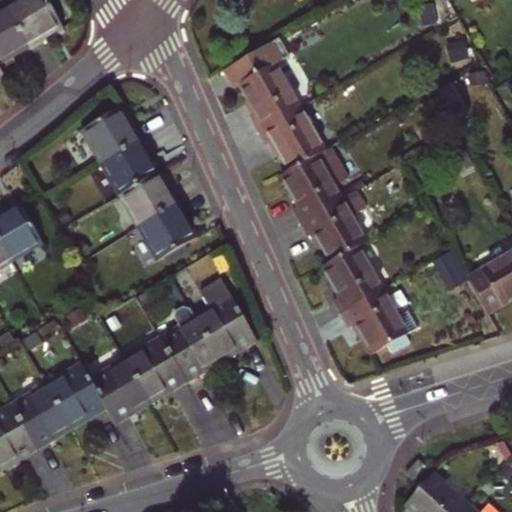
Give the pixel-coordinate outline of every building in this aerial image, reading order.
[(46,0),(23,0),(5,11),(26,47),(62,26),(46,0)] [(0,62),(26,47),(5,11),(0,13),(0,62)] [(293,57),(281,37),(224,70),(235,90),(242,87),(258,114),(252,118),(260,131),(301,108),(277,66),(293,57)] [(325,151),(301,108),(260,131),(267,145),(274,142),(290,171),(325,151)] [(85,130),(103,162),(138,141),(120,110),(85,130)] [(103,162),(122,194),(157,174),(138,141),(103,162)] [(333,147),(325,151),(290,171),(283,175),(300,207),(294,210),(301,222),(342,199),(335,187),(350,178),(333,147)] [(175,206),(157,174),(122,194),(140,226),(175,206)] [(358,190),(342,199),(301,222),(309,236),(316,232),(332,263),(358,247),(367,243),(352,217),(367,207),(358,190)] [(175,206),(140,226),(161,260),(194,239),(175,206)] [(22,208),(0,221),(0,245),(10,263),(43,244),(22,208)] [(0,268),(10,263),(0,245),(0,268)] [(332,263),(324,267),(341,298),(335,301),(343,314),(383,290),(358,247),(332,263)] [(453,250),(438,258),(455,286),(469,278),(453,250)] [(511,254),(469,279),(489,313),(511,300),(511,254)] [(197,322),(218,359),(240,346),(243,350),(257,341),(224,284),(187,305),(195,318),(197,322)] [(398,316),(383,290),(343,314),(351,328),(357,325),(374,353),(388,345),(392,353),(410,342),(406,335),(417,329),(407,311),(398,316)] [(195,318),(180,327),(183,331),(197,322),(195,318)] [(197,371),(218,359),(197,322),(183,331),(180,327),(160,338),(186,383),(199,375),(197,371)] [(141,355),(127,363),(148,400),(170,387),(172,391),(186,383),(160,338),(139,351),(141,355)] [(218,359),(220,363),(243,350),(240,346),(218,359)] [(139,351),(125,359),(127,363),(141,355),(139,351)] [(125,359),(110,368),(112,372),(127,363),(125,359)] [(197,371),(199,375),(220,363),(218,359),(197,371)] [(110,368),(90,379),(108,410),(116,423),(129,416),(127,412),(148,400),(127,363),(112,372),(110,368)] [(62,381),(48,389),(69,426),(90,414),(92,419),(108,410),(90,379),(82,364),(60,377),(62,381)] [(60,377),(46,385),(48,389),(62,381),(60,377)] [(46,385),(30,395),(33,398),(48,389),(46,385)] [(148,400),(150,404),(172,391),(170,387),(148,400)] [(30,395),(11,406),(37,451),(50,443),(48,438),(69,426),(48,389),(33,398),(30,395)] [(150,404),(148,400),(127,412),(129,416),(150,404)] [(0,466),(20,455),(22,459),(37,451),(11,406),(0,411),(0,466)] [(72,430),(92,419),(90,414),(69,426),(72,430)] [(72,430),(69,426),(48,438),(50,443),(72,430)] [(496,447),(487,452),(495,465),(503,460),(496,447)] [(0,470),(1,471),(22,459),(20,455),(0,466),(0,470)] [(419,461),(407,474),(414,480),(426,468),(419,461)] [(433,475),(403,507),(409,511),(462,511),(468,506),(433,475)]
